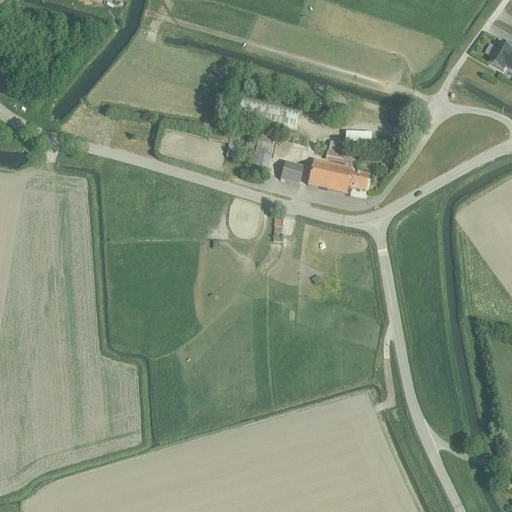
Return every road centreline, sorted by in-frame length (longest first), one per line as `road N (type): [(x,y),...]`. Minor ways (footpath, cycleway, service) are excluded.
road 1 (unclassified): [(375,219),(355,223),(297,210),(70,144),(0,112)]
road 2 (unclassified): [(459,511),(410,399),(375,219)]
road 3 (unclassified): [(375,219),(511,145)]
